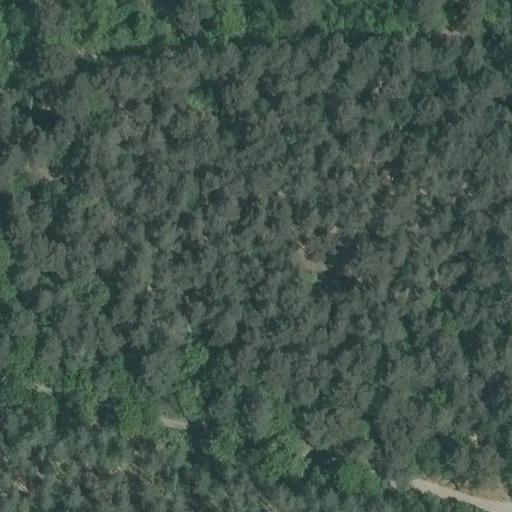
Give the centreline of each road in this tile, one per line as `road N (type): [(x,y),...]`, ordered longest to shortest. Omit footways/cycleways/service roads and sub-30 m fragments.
road 1 (unknown): [(0,368),(511,502)]
road 2 (track): [(0,64),(511,42)]
